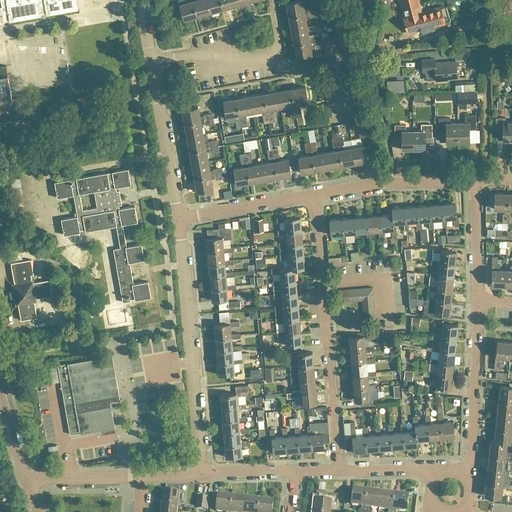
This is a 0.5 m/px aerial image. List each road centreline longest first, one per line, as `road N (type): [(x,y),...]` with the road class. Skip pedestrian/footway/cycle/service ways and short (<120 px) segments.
road 1 (residential): [(338,472),(314,196)]
road 2 (residential): [(200,475),(178,220)]
road 3 (residential): [(470,472),(478,302)]
road 4 (residential): [(314,196),(381,183),(475,181)]
road 5 (residential): [(178,220),(150,62)]
road 6 (residential): [(178,220),(314,196)]
road 7 (residential): [(281,56),(150,62)]
road 8 (residential): [(478,302),(475,181)]
